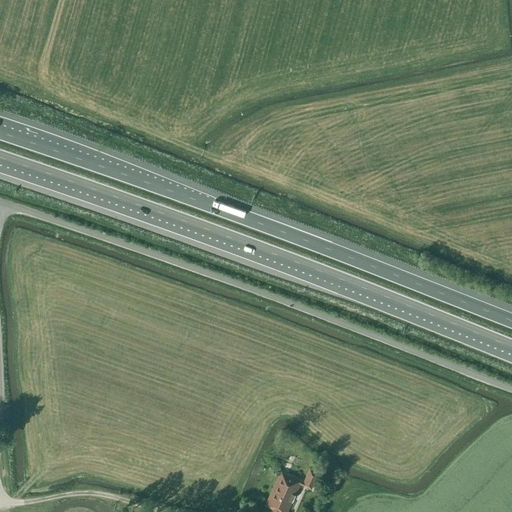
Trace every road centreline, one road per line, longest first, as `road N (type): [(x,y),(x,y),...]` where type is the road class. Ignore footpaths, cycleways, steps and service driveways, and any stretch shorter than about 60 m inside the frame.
road 1 (motorway): [(0,160),(511,350)]
road 2 (unclassified): [(511,389),(0,202)]
road 3 (motorway): [(511,320),(0,133)]
road 4 (track): [(154,511),(95,494),(0,503)]
